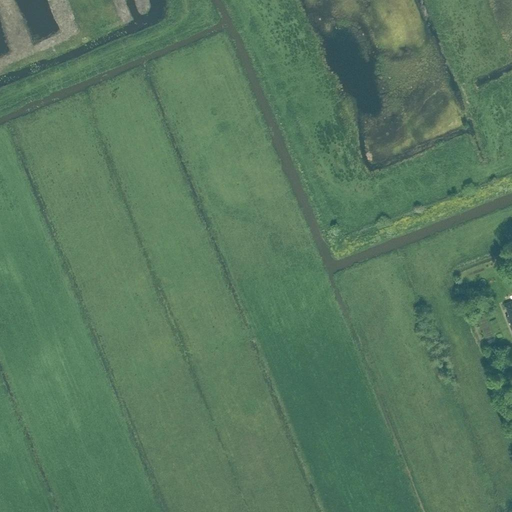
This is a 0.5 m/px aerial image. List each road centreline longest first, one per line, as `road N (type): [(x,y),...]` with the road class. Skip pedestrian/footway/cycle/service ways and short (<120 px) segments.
road 1 (track): [(230,0),(337,245),(511,180)]
road 2 (track): [(0,108),(208,20),(205,0)]
